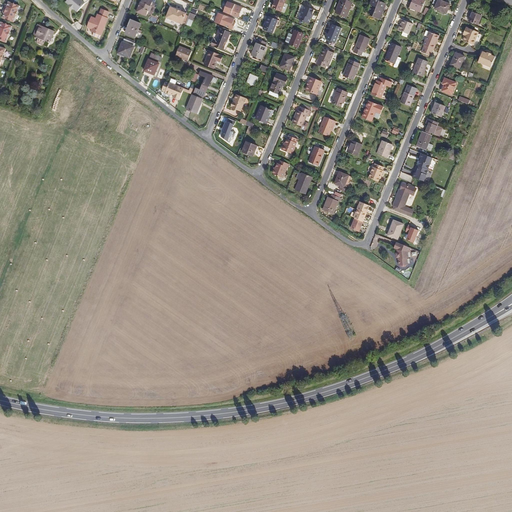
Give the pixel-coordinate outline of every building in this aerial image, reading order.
[(78,12),(85,3),(81,0),(67,0),(66,2),(69,5),(74,10),(74,9),(78,12)] [(150,12),(152,7),(151,6),(153,1),(150,0),(142,0),(142,2),(141,2),(140,4),(141,5),(140,7),(139,7),(137,12),(146,16),(148,11),(150,12)] [(281,12),(285,0),(274,0),(272,8),(281,12)] [(346,17),(352,3),(347,0),(346,0),(340,0),(336,13),(346,17)] [(384,7),(386,4),(380,2),(378,1),(375,0),(372,0),(370,5),(374,6),(370,15),(374,17),(380,19),(383,11),(384,9),(384,7)] [(421,12),(425,1),(423,0),(420,0),(421,1),(418,0),(412,0),(409,8),(421,12)] [(446,14),(450,5),(439,0),(438,0),(435,9),(446,14)] [(6,7),(5,6),(2,13),(4,14),(3,15),(2,18),(13,23),(19,7),(8,2),(7,5),(6,7)] [(231,15),(238,17),(242,8),(235,5),(235,4),(227,2),(224,12),(231,15)] [(312,15),(314,10),(301,4),(296,18),(305,23),(310,21),(311,18),(312,18),(313,15),(312,15)] [(183,24),(187,14),(181,11),(180,12),(176,11),(177,10),(171,7),(167,18),(183,24)] [(104,28),(108,18),(107,17),(109,12),(101,9),(99,14),(98,14),(96,18),(91,17),(87,28),(91,29),(91,31),(94,33),(101,35),(103,30),(102,30),(103,27),(104,28)] [(478,25),(482,16),(472,12),(469,21),(478,25)] [(229,20),(227,19),(228,17),(219,13),(215,22),(224,26),(226,21),(229,22),(229,20)] [(276,25),(278,20),(277,20),(270,17),(269,16),(265,25),(263,30),(272,33),(276,25)] [(139,29),(141,24),(132,20),(129,27),(138,31),(139,29)] [(403,20),(401,24),(402,24),(399,30),(403,32),(408,34),(409,35),(413,24),(403,20)] [(0,40),(5,43),(12,27),(0,23),(0,40)] [(37,38),(44,40),(49,42),(53,31),(40,26),(36,37),(37,38)] [(137,32),(138,31),(129,27),(126,34),(135,38),(137,32)] [(474,45),(479,32),(467,27),(464,33),(466,34),(465,36),(463,41),(474,45)] [(225,41),(226,40),(227,40),(230,32),(219,28),(218,32),(221,33),(220,37),(217,42),(213,40),(211,45),(224,50),(227,42),(225,41)] [(345,37),(347,33),(345,32),(345,30),(340,28),(335,43),(339,45),(343,36),(345,37)] [(298,48),(304,34),(295,30),(289,45),(298,48)] [(437,41),(439,36),(436,35),(434,34),(435,32),(430,30),(429,32),(427,36),(424,45),(424,46),(422,52),(430,56),(433,49),(434,50),(436,44),(437,41)] [(354,51),(362,55),(363,52),(364,53),(370,38),(361,35),(356,45),(355,49),(354,51)] [(130,58),(136,43),(124,39),(121,46),(122,46),(119,53),(124,55),(130,58)] [(261,60),(267,47),(266,47),(265,46),(266,42),(259,39),(257,43),(253,51),(252,55),(251,56),(256,58),(259,59),(261,60)] [(398,57),(402,47),(393,43),(389,55),(387,54),(385,60),(395,64),(398,57)] [(192,51),(180,46),(176,56),(188,61),(192,51)] [(329,64),(334,52),(323,48),(321,52),(323,53),(318,65),(326,68),(328,64),(329,64)] [(215,64),(217,60),(221,62),(223,56),(210,51),(204,64),(214,68),(215,64)] [(491,68),(496,56),(492,55),(492,54),(487,52),(487,53),(483,51),(478,62),(491,68)] [(460,69),(465,56),(456,52),(450,65),(460,69)] [(162,57),(151,53),(150,57),(160,62),(162,57)] [(294,59),(295,58),(285,54),(280,67),(289,71),(291,66),(294,59)] [(422,77),(428,62),(419,58),(413,73),(422,77)] [(155,75),(159,64),(149,59),(144,71),(145,71),(154,75),(155,75)] [(353,80),(360,63),(350,59),(343,76),(353,80)] [(209,86),(213,77),(200,71),(199,75),(207,78),(206,80),(202,87),(201,90),(196,88),(195,91),(193,90),(191,94),(192,94),(193,95),(194,93),(204,97),(208,88),(209,86)] [(196,82),(199,75),(191,72),(188,79),(196,82)] [(255,87),(259,78),(250,74),(247,83),(255,87)] [(283,90),(288,78),(277,74),(270,90),(279,94),(281,89),(283,90)] [(316,95),(322,82),(311,77),(309,83),(310,83),(309,85),(308,85),(305,90),(316,95)] [(381,99),(386,85),(390,87),(392,83),(380,78),(379,82),(377,81),(372,95),(381,99)] [(452,95),(456,83),(445,78),(440,90),(452,95)] [(173,96),(180,99),(183,91),(184,88),(174,84),(173,84),(170,83),(166,91),(170,92),(170,93),(172,94),(172,93),(174,94),(173,96)] [(344,102),(348,92),(338,88),(337,92),(332,103),(341,107),(343,103),(343,102),(344,102)] [(413,99),(414,96),(413,95),(415,92),(406,88),(401,103),(410,106),(412,102),(413,99)] [(240,112),(246,98),(237,94),(231,108),(240,112)] [(200,106),(203,100),(192,95),(186,109),(196,113),(199,106),(200,106)] [(470,100),(460,96),(459,100),(468,104),(470,100)] [(380,114),(383,107),(369,101),(362,118),(372,122),(374,117),(376,112),(380,114)] [(441,117),(445,106),(436,103),(432,113),(441,117)] [(271,117),(273,111),(261,106),(256,118),(267,123),(270,117),(271,117)] [(302,129),(305,130),(308,124),(304,122),(308,114),(310,115),(311,111),(310,110),(311,108),(307,106),(306,109),(302,107),(301,107),(299,111),(299,110),(296,118),(295,117),(293,123),(302,127),(302,129)] [(331,131),(333,125),(334,126),(336,121),(325,117),(319,132),(329,136),(331,131)] [(439,136),(443,128),(437,126),(438,123),(428,119),(426,123),(429,124),(426,133),(431,135),(432,133),(439,136)] [(370,135),(372,129),(364,126),(362,131),(370,135)] [(235,142),(238,136),(228,132),(225,139),(230,141),(231,140),(235,142)] [(433,145),(429,143),(432,135),(431,135),(426,133),(423,132),(417,146),(426,150),(426,149),(431,151),(433,145)] [(295,148),(297,143),(296,143),(298,139),(289,135),(287,139),(286,143),(285,144),(284,144),(281,149),(293,154),(295,148)] [(358,156),(362,144),(352,140),(349,146),(351,147),(349,152),(358,156)] [(387,158),(393,145),(382,140),(377,154),(387,158)] [(255,152),(257,146),(246,141),(242,152),(244,152),(248,154),(253,156),(255,152)] [(320,161),(323,155),(325,150),(315,146),(308,162),(319,166),(320,162),(320,161)] [(425,161),(415,157),(413,164),(423,168),(425,161)] [(382,175),(384,171),(383,170),(384,167),(374,163),(368,178),(378,182),(380,178),(381,174),(382,175)] [(413,164),(410,170),(420,174),(423,168),(413,164)] [(346,193),(352,177),(340,172),(335,184),(340,186),(344,188),(343,191),(346,193)] [(305,194),(313,177),(302,173),(299,180),(295,190),(305,194)] [(405,207),(410,194),(414,196),(417,188),(403,183),(400,189),(399,189),(393,206),(394,206),(392,209),(411,216),(414,210),(405,207)] [(334,214),(340,198),(330,194),(323,210),(334,214)] [(366,213),(369,208),(367,207),(368,205),(360,202),(357,210),(366,213)] [(364,219),(366,213),(357,210),(354,218),(355,218),(362,221),(363,219),(364,219)] [(362,225),(363,222),(362,221),(355,218),(351,228),(359,231),(361,227),(360,227),(361,225),(362,225)] [(398,240),(404,224),(393,220),(387,236),(398,240)] [(408,225),(406,232),(409,233),(406,239),(415,243),(420,229),(408,225)] [(409,258),(408,251),(410,251),(411,248),(400,244),(396,242),(394,248),(397,249),(397,252),(396,252),(397,257),(398,257),(399,266),(401,266),(402,267),(405,266),(407,265),(408,265),(408,258),(409,258)]
